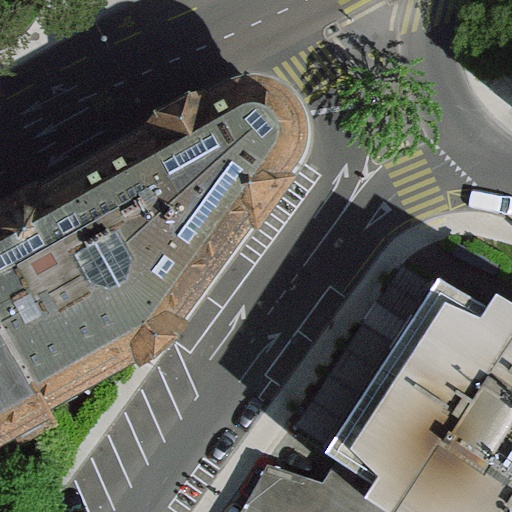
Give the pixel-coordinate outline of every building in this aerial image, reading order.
[(233,99),(0,231),(0,328),(39,398),(160,329),(290,146),(290,120),(279,103),(257,97),(233,99)] [(511,496),(511,305),(498,298),(489,311),(440,279),(328,455),(340,462),(417,511),(501,511),(507,505),(511,496)] [(43,405),(39,398),(0,328),(0,429),(9,424),(43,405)] [(43,405),(9,424),(21,444),(53,425),(43,405)] [(417,511),(340,462),(327,488),(278,472),(253,511),(417,511)]
